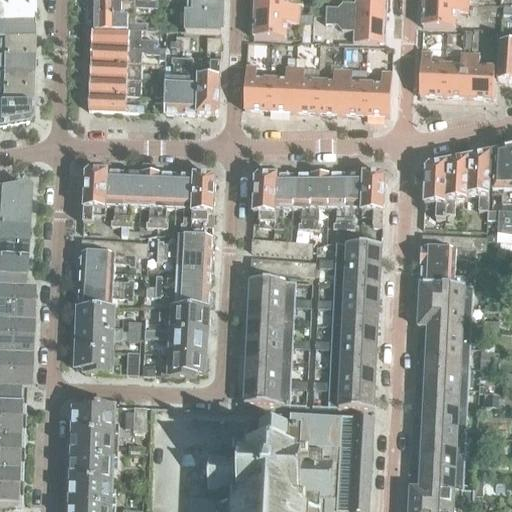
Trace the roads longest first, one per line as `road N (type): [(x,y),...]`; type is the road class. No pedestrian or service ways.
road 1 (residential): [(54,391),(227,391),(235,150)]
road 2 (residential): [(387,511),(404,149)]
road 3 (residential): [(54,391),(59,148)]
road 4 (residential): [(235,150),(59,148)]
road 5 (residential): [(404,149),(235,150)]
road 6 (residential): [(240,0),(235,150)]
road 7 (residential): [(412,0),(404,149)]
road 8 (residential): [(64,0),(59,148)]
road 9 (residential): [(50,511),(54,391)]
